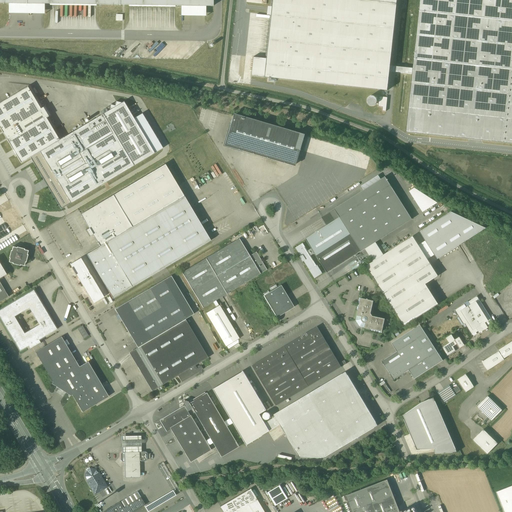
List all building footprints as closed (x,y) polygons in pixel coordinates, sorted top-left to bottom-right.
[(264,77),(388,90),(390,66),(397,0),(271,0),(266,59),(264,77)] [(511,0),(420,0),(413,68),(412,74),(406,132),(511,143),(511,0)] [(251,76),(264,77),(266,59),(253,57),(251,76)] [(389,72),(412,74),(413,68),(390,66),(389,72)] [(28,87),(0,103),(0,127),(2,132),(3,133),(6,138),(7,140),(13,150),(17,156),(21,163),(30,157),(59,140),(46,118),(51,115),(45,106),(41,109),(28,87)] [(382,110),(385,111),(387,97),(380,96),(378,106),(383,106),(382,110)] [(122,103),(59,140),(30,157),(32,159),(33,162),(44,180),(46,183),(48,186),(61,209),(64,207),(65,206),(66,206),(101,185),(107,182),(154,154),(127,108),(124,102),(122,103)] [(246,119),(234,115),(233,120),(232,120),(230,125),(231,125),(228,137),(226,138),(227,140),(226,145),(243,150),(242,151),(254,154),(254,153),(266,157),(265,158),(272,159),(272,158),(277,160),(277,161),(283,163),(283,162),(295,165),(299,150),(303,139),(303,136),(298,134),(298,133),(292,131),(292,132),(286,131),(286,130),(281,128),(280,129),(275,127),(275,126),(269,124),(269,125),(257,122),(258,121),(246,118),(246,119)] [(285,218),(287,226),(351,184),(348,185),(347,183),(351,182),(349,180),(350,182),(346,183),(344,177),(346,175),(345,172),(340,165),(339,161),(335,162),(335,161),(332,163),(331,160),(334,158),(320,162),(318,156),(316,157),(316,160),(294,174),(296,183),(299,187),(293,191),(296,203),(289,209),(292,214),(285,218)] [(184,197),(165,164),(80,214),(100,247),(184,197)] [(361,186),(364,190),(381,179),(378,175),(361,186)] [(315,253),(327,273),(412,219),(385,177),(381,179),(364,190),(335,209),(340,217),(327,226),(306,239),(312,248),(315,253)] [(438,202),(414,188),(409,190),(422,212),(438,202)] [(100,247),(87,254),(113,299),(211,241),(206,233),(184,197),(100,247)] [(335,209),(321,217),(327,226),(340,217),(335,209)] [(486,228),(451,211),(419,232),(437,260),(486,228)] [(211,231),(206,233),(211,241),(215,238),(211,231)] [(413,236),(399,245),(366,266),(404,326),(438,304),(426,284),(438,276),(413,236)] [(230,244),(240,262),(250,256),(239,239),(230,244)] [(230,244),(182,273),(203,308),(213,302),(216,300),(228,293),(228,294),(230,293),(229,292),(260,274),(250,256),(240,262),(230,244)] [(307,251),(303,244),(297,248),(315,277),(321,273),(311,256),(307,251)] [(29,250),(13,246),(9,262),(25,266),(29,250)] [(267,270),(256,252),(250,256),(260,274),(267,270)] [(91,275),(88,272),(89,271),(81,258),(70,264),(73,270),(78,278),(77,278),(77,279),(79,282),(80,282),(93,303),(104,297),(91,275)] [(171,276),(115,309),(138,348),(129,353),(185,319),(194,314),(171,276)] [(0,282),(0,302),(9,297),(0,282)] [(294,307),(281,285),(264,296),(277,318),(294,307)] [(39,340),(57,329),(34,290),(0,309),(0,317),(20,351),(29,346),(30,348),(40,342),(39,340)] [(480,301),(477,296),(468,302),(471,306),(467,308),(465,304),(455,310),(464,325),(465,324),(472,335),(478,331),(479,331),(476,327),(483,322),(486,326),(487,326),(493,322),(480,301)] [(373,301),(359,298),(356,310),(358,311),(356,320),(360,327),(370,329),(369,330),(382,333),(385,319),(372,316),(371,313),(373,301)] [(239,339),(224,314),(219,305),(219,306),(216,307),(206,313),(226,347),(239,339)] [(185,319),(129,353),(152,391),(168,382),(168,381),(178,376),(195,365),(208,358),(185,319)] [(478,331),(479,333),(488,328),(487,326),(486,326),(483,322),(476,327),(479,331),(478,331)] [(443,360),(420,325),(391,343),(397,351),(382,361),(394,380),(409,370),(414,379),(437,365),(443,360)] [(88,335),(83,326),(77,329),(84,339),(89,336),(88,335)] [(317,327),(285,346),(298,367),(330,348),(317,327)] [(35,352),(53,382),(52,383),(71,396),(72,395),(82,412),(95,404),(109,396),(88,362),(79,367),(61,337),(35,352)] [(465,345),(459,337),(454,340),(457,344),(460,348),(465,345)] [(450,342),(442,347),(447,356),(456,351),(453,347),(457,344),(454,340),(450,342)] [(511,341),(501,349),(498,350),(499,351),(501,355),(504,359),(511,353),(511,341)] [(298,367),(285,346),(252,365),(276,406),(309,386),(298,367)] [(330,348),(298,367),(309,386),(341,367),(330,348)] [(494,354),(490,357),(487,359),(482,362),(487,371),(504,360),(504,359),(501,355),(499,351),(494,354)] [(195,365),(178,376),(182,382),(203,369),(201,366),(197,368),(195,365)] [(243,371),(212,389),(245,445),(270,431),(260,414),(266,410),(243,371)] [(346,372),(275,415),(301,456),(323,458),(377,426),(346,372)] [(474,387),(466,374),(457,380),(466,392),(474,387)] [(452,389),(449,385),(438,393),(445,403),(461,392),(457,386),(452,389)] [(191,415),(206,441),(210,439),(221,457),(239,447),(207,393),(189,403),(188,401),(184,401),(183,404),(184,406),(190,416),(191,415)] [(502,410),(488,396),(487,397),(483,401),(477,407),(492,421),(502,410)] [(431,399),(420,404),(402,416),(410,433),(417,450),(435,449),(435,453),(457,452),(434,398),(431,399)] [(171,414),(162,419),(163,420),(163,422),(161,423),(167,431),(166,432),(167,432),(171,429),(170,428),(190,416),(184,406),(171,414)] [(170,428),(171,429),(190,462),(211,450),(206,441),(191,415),(190,416),(170,428)] [(498,443),(483,429),(483,430),(478,434),(473,440),(477,444),(487,454),(497,444),(498,443)] [(122,436),(122,452),(141,452),(141,436),(122,436)] [(141,452),(122,452),(121,454),(121,460),(122,461),(125,461),(139,461),(146,461),(147,459),(147,453),(146,452),(141,452)] [(139,461),(125,461),(125,478),(140,478),(139,461)] [(95,494),(106,487),(100,475),(99,475),(97,472),(96,471),(93,470),(90,470),(90,468),(86,470),(88,472),(86,474),(86,476),(86,477),(87,480),(88,482),(95,494)] [(400,511),(392,491),(387,479),(359,490),(346,496),(352,511),(400,511)] [(288,498),(280,485),(268,492),(275,506),(288,498)] [(511,511),(511,485),(496,492),(504,511),(511,511)] [(264,511),(250,489),(220,507),(222,511),(264,511)] [(137,491),(120,502),(123,507),(141,497),(137,491)] [(120,502),(103,511),(133,511),(144,506),(145,505),(143,501),(141,497),(123,507),(120,502)]
